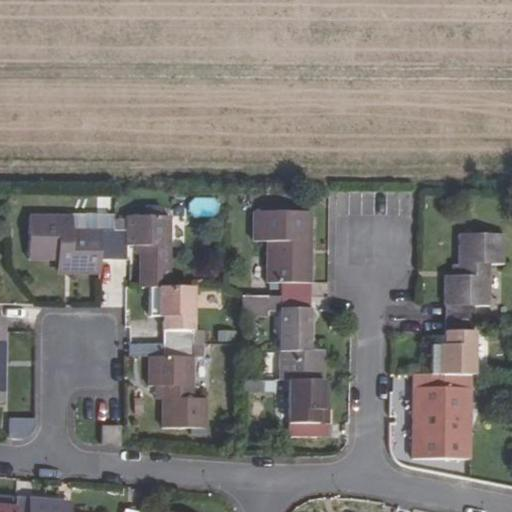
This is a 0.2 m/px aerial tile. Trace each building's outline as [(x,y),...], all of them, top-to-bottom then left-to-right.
[(279,283),(278,297),(308,297),(308,253),(294,253),(295,241),(309,241),(309,213),(253,212),(252,241),(266,241),(267,283),(279,283)] [(68,260),(68,274),(99,275),(99,260),(111,261),(111,232),(58,230),(58,218),(27,217),(27,259),(68,260)] [(138,248),(136,288),(149,289),(168,289),(169,219),(125,218),(125,232),(111,232),(111,261),(124,261),(124,247),(138,248)] [(442,275),(442,320),(473,319),(473,304),(487,305),(487,264),(501,264),(502,234),(457,233),(457,275),(442,275)] [(163,318),(163,344),(191,345),(192,289),(168,289),(149,289),(148,318),(163,318)] [(240,296),(239,315),(254,315),(254,296),(240,296)] [(265,297),(254,296),(254,315),(264,315),(264,309),(265,297)] [(278,297),(265,297),(264,309),(278,309),(278,381),(287,381),(321,381),(321,351),(307,351),(308,297),(278,297)] [(429,345),(428,375),(453,375),(472,376),(473,319),(442,320),(442,336),(442,346),(429,345)] [(442,346),(442,336),(432,336),(432,345),(442,346)] [(162,388),(161,429),(205,430),(206,400),(190,401),(191,345),(163,344),(163,359),(148,359),(148,388),(162,388)] [(467,446),(467,417),(453,417),(453,375),(428,375),(410,375),(410,460),(440,459),(467,459),(467,446)] [(467,417),(467,375),(453,375),(453,417),(467,417)] [(325,438),(325,382),(321,381),(287,381),(287,438),(325,438)] [(9,418),(8,436),(33,437),(34,419),(9,418)] [(100,429),(101,446),(118,445),(118,429),(100,429)] [(0,511),(14,511),(15,500),(0,498),(0,511)] [(57,511),(58,503),(28,501),(27,511),(57,511)]
